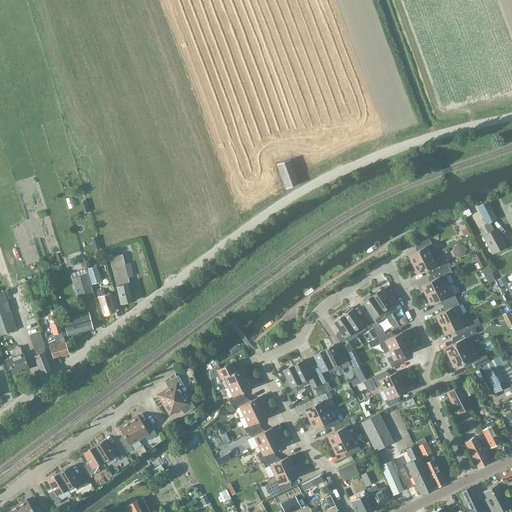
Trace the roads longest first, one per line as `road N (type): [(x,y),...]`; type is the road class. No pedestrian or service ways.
road 1 (unclassified): [(172,283),(312,185),(424,139),(511,116)]
road 2 (residential): [(346,511),(326,465),(301,446),(260,360),(296,342),(317,309),(390,263)]
road 3 (residential): [(473,478),(429,390),(429,342),(390,263)]
road 4 (residential): [(0,415),(172,283)]
road 5 (residential): [(0,502),(158,377)]
